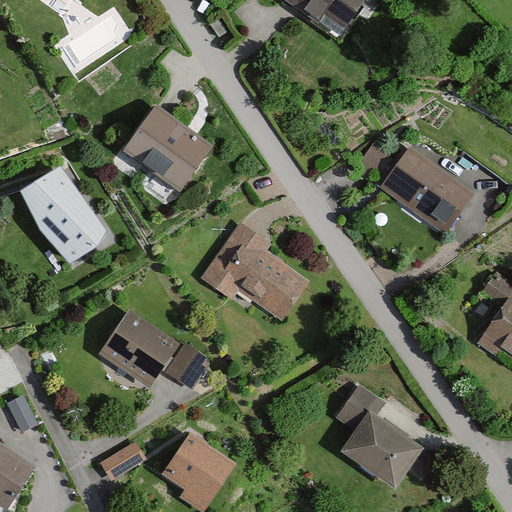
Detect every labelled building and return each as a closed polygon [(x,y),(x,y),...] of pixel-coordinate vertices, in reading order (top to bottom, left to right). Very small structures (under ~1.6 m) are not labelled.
[(276,0),(307,21),(315,11),(341,30),(360,3),(355,0),(276,0)] [(204,144),(148,106),(116,153),(172,191),(204,144)] [(470,195),(404,150),(379,186),(445,232),(470,195)] [(55,163),(11,184),(58,262),(85,248),(101,224),(55,163)] [(270,245),(237,224),(201,280),(230,299),(235,292),(280,321),(305,282),(263,255),(270,245)] [(511,298),(503,293),(475,339),(511,360),(511,298)] [(175,341),(126,310),(97,355),(146,386),(175,341)] [(209,358),(184,343),(166,374),(191,388),(209,358)] [(429,430),(358,383),(335,418),(350,428),(334,453),(390,489),(429,430)] [(22,394),(1,405),(16,434),(37,424),(22,394)] [(229,464),(183,433),(155,473),(202,504),(229,464)] [(135,441),(101,461),(111,478),(146,458),(135,441)] [(0,503),(26,464),(0,446),(0,503)]
